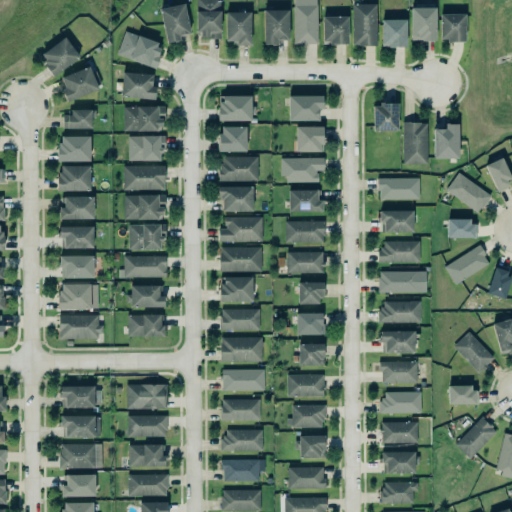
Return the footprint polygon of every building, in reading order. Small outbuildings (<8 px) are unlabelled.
[(195,0),(219,0),(220,37),(206,37),(206,34),(195,34),(195,0)] [(293,0),(293,42),(316,42),(316,0),(293,0)] [(166,40),(173,38),(173,39),(178,38),(177,34),(189,31),(183,1),(158,6),(166,40)] [(351,2),(375,2),(376,44),(364,45),(364,43),(357,44),(351,43),(351,2)] [(410,5),(434,4),(435,37),(429,37),(421,38),(421,37),(418,37),(416,37),(416,33),(414,33),(410,33),(410,5)] [(276,38),(276,44),(270,44),(270,42),(263,42),(263,7),(288,7),(288,38),(276,38)] [(225,12),(224,41),(235,41),(235,45),(249,45),(249,12),(225,12)] [(464,13),(439,14),(439,41),(465,40),(464,13)] [(346,16),(322,16),(322,43),(347,43),(346,16)] [(381,17),(405,17),(405,45),(396,44),(388,45),(388,42),(381,41),(381,17)] [(116,55),(155,68),(162,44),(123,32),(116,55)] [(63,33),(41,50),(43,54),(42,57),(44,60),(44,65),(51,74),(78,53),(63,33)] [(62,100),(100,83),(90,61),(61,73),(65,83),(57,87),(62,100)] [(155,84),(154,97),(120,94),(122,69),(152,72),(151,84),(155,84)] [(217,94),(218,104),(217,104),(217,118),(249,118),(249,112),(253,112),(253,105),(249,105),(249,93),(221,93),(221,94),(217,94)] [(287,93),(321,93),(322,106),(317,106),(318,118),(287,119),(287,93)] [(370,102),(378,102),(378,99),(397,99),(397,129),(371,129),(370,102)] [(122,106),(122,131),(163,130),(163,106),(122,106)] [(62,115),(62,129),(92,129),(92,119),(96,119),(96,109),(68,109),(68,115),(62,115)] [(444,121),(444,125),(443,126),(440,126),(435,127),(435,126),(433,126),(433,156),(457,156),(458,121),(451,121),(447,121),(444,121)] [(402,164),(426,164),(426,122),(402,122),(402,164)] [(217,131),(220,131),(220,124),(245,123),(245,150),(217,150),(217,131)] [(322,124),(321,136),(322,136),(322,150),(293,150),(294,123),(322,124)] [(60,134),(60,140),(57,140),(57,145),(56,145),(56,159),(89,159),(89,134),(60,134)] [(159,150),(164,150),(164,136),(128,135),(127,160),(159,161),(159,150)] [(220,154),(256,155),(256,180),(217,180),(217,165),(218,165),(218,161),(220,161),(220,154)] [(322,156),(322,169),(314,169),(314,171),(317,171),(317,180),(284,181),(284,174),(279,174),(279,157),(322,156)] [(511,181),(511,180),(501,157),(484,165),(496,189),(511,181)] [(89,165),(57,166),(58,191),(89,190),(89,165)] [(164,189),(164,165),(122,165),(123,190),(164,189)] [(457,171),(490,194),(481,207),(479,206),(476,211),(444,188),(457,171)] [(378,199),(419,198),(418,177),(377,178),(378,199)] [(217,184),(251,184),(251,209),(221,210),(221,198),(217,198),(217,184)] [(286,188),(316,187),(319,188),(319,198),(321,198),(323,199),(323,203),(321,203),(321,210),(287,211),(286,188)] [(58,205),(63,205),(63,194),(92,194),(93,216),(58,217),(58,205)] [(163,220),(164,195),(123,194),(123,219),(163,220)] [(378,208),(412,208),(412,230),(380,230),(380,220),(376,220),(376,216),(378,215),(378,208)] [(261,216),(224,217),(224,228),(217,228),(218,242),(261,241),(261,216)] [(283,240),(283,220),(323,220),(323,235),(321,235),(321,240),(283,240)] [(447,220),(446,237),(476,238),(476,220),(447,220)] [(128,223),(141,223),(141,222),(159,222),(165,222),(165,236),(162,236),(162,240),(160,240),(160,247),(128,247),(128,223)] [(92,226),(58,226),(58,238),(61,238),(61,248),(92,248),(92,226)] [(418,240),(382,241),(382,248),(377,248),(377,262),(419,261),(418,240)] [(218,245),(259,245),(259,268),(218,268),(218,245)] [(443,266),(454,284),(489,263),(478,245),(443,266)] [(285,252),(285,273),(322,272),(321,251),(285,252)] [(58,253),(92,253),(92,275),(60,275),(60,265),(58,265),(58,253)] [(123,255),(165,254),(165,275),(117,276),(117,268),(123,268),(123,255)] [(495,264),(508,269),(506,275),(511,277),(504,299),(486,293),(495,264)] [(425,270),(377,271),(378,293),(426,292),(425,270)] [(219,285),(218,285),(218,299),(251,299),(251,274),(222,274),(222,281),(219,281),(219,285)] [(297,280),(322,280),(323,291),(322,291),(322,297),(317,297),(317,302),(297,302),(297,280)] [(61,282),(89,282),(89,283),(96,283),(96,307),(56,307),(56,292),(58,292),(58,288),(61,288),(61,282)] [(124,306),(163,306),(163,285),(129,285),(129,294),(124,294),(124,306)] [(377,320),(419,320),(419,300),(382,300),(382,306),(379,306),(379,309),(377,309),(377,320)] [(220,307),(258,307),(258,328),(218,329),(218,313),(220,313),(220,307)] [(160,332),(160,310),(140,309),(140,312),(124,312),(124,334),(140,334),(140,332),(160,332)] [(294,310),(321,310),(321,321),(324,321),(324,332),(294,333),(294,310)] [(97,315),(58,315),(58,338),(100,339),(100,325),(97,325),(97,315)] [(500,353),(492,322),(511,316),(511,351),(509,352),(509,351),(500,353)] [(379,343),(382,343),(382,353),(413,353),(413,331),(379,330),(379,343)] [(476,372),(451,345),(467,330),(492,356),(484,363),(486,365),(482,369),(481,367),(476,372)] [(261,361),(261,337),(219,336),(219,361),(261,361)] [(324,365),(324,343),(298,344),(298,365),(324,365)] [(377,359),(415,359),(415,381),(380,381),(380,370),(377,370),(377,359)] [(219,378),(219,374),(221,374),(221,367),(262,368),(262,389),(221,388),(221,378),(219,378)] [(286,396),(322,396),(322,374),(286,374),(286,396)] [(125,384),(125,409),(166,408),(166,383),(125,384)] [(60,384),(93,384),(93,389),(100,389),(100,403),(93,403),(93,406),(60,406),(60,396),(57,396),(57,391),(60,391),(60,384)] [(383,390),(383,396),(380,396),(380,399),(378,399),(378,411),(419,411),(419,390),(418,390),(418,386),(412,386),(412,390),(383,390)] [(447,386),(448,404),(477,404),(476,386),(447,386)] [(221,399),(221,404),(219,405),(219,421),(260,420),(260,398),(221,399)] [(290,404),(324,403),(324,417),(321,416),(321,420),(320,420),(319,425),(290,426),(290,424),(286,424),(285,417),(290,417),(290,404)] [(483,414),(498,430),(468,460),(453,444),(483,414)] [(99,415),(60,416),(61,437),(99,437),(99,415)] [(126,415),(127,436),(166,436),(166,415),(126,415)] [(380,422),(381,443),(417,442),(416,421),(380,422)] [(225,428),(261,428),(261,450),(218,451),(218,437),(221,437),(221,434),(225,434),(225,428)] [(503,431),(511,433),(511,476),(499,473),(500,469),(494,467),(503,431)] [(325,436),(298,435),(298,457),(324,458),(325,436)] [(127,443),(161,442),(161,443),(163,443),(163,454),(166,454),(166,458),(163,458),(163,464),(127,465),(127,443)] [(59,443),(59,454),(58,454),(58,468),(68,468),(70,467),(101,467),(101,443),(59,443)] [(380,450),(413,449),(413,472),(381,472),(381,461),(378,461),(378,457),(380,457),(380,450)] [(219,458),(263,458),(263,470),(257,470),(257,479),(222,479),(222,468),(219,468),(219,458)] [(323,466),(286,467),(287,488),(323,487),(323,466)] [(94,474),(62,474),(62,484),(60,484),(60,496),(94,496),(94,474)] [(166,474),(127,474),(127,495),(166,495),(166,474)] [(416,491),(417,482),(381,481),(381,503),(412,503),(412,491),(416,491)] [(220,488),(259,488),(259,510),(219,510),(219,495),(220,494),(220,488)] [(324,496),(282,497),(282,511),(322,511),(322,509),(324,509),(324,496)] [(138,498),(138,511),(166,511),(166,498),(138,498)] [(93,511),(93,501),(63,501),(63,508),(60,508),(60,511),(93,511)] [(485,511),(485,510),(505,503),(508,511),(485,511)]
